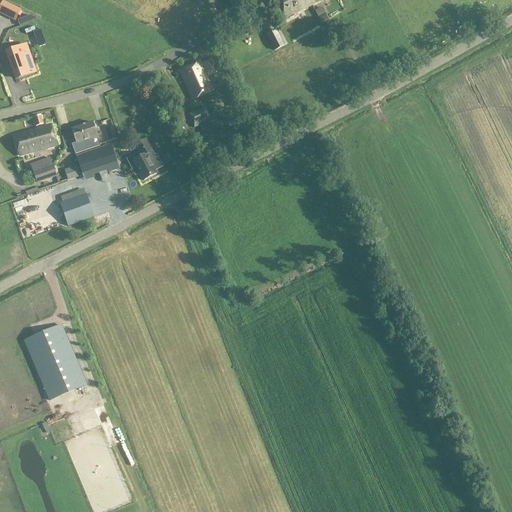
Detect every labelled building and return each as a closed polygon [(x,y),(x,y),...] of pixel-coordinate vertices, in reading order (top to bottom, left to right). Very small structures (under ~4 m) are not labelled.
[(277,0),(287,18),(289,17),(290,18),(294,16),(293,14),(321,0),(277,0)] [(3,2),(0,8),(0,12),(4,15),(15,21),(20,11),(9,5),(3,2)] [(41,29),(33,32),(38,48),(46,45),(41,29)] [(276,30),(268,34),(267,34),(275,50),(284,46),(276,30)] [(7,52),(16,79),(19,79),(35,73),(26,45),(9,51),(7,52)] [(208,76),(217,72),(212,60),(203,64),(208,76)] [(193,100),(213,91),(200,63),(181,72),(193,100)] [(208,109),(211,118),(223,113),(220,104),(208,109)] [(205,108),(189,115),(194,128),(211,121),(205,108)] [(43,125),(41,116),(33,118),(36,127),(43,125)] [(97,137),(92,122),(72,129),(76,143),(72,145),(75,155),(100,146),(97,137)] [(20,156),(57,146),(51,125),(14,136),(20,156)] [(146,140),(136,146),(142,157),(133,162),(143,181),(157,173),(147,154),(152,152),(146,140)] [(76,158),(83,177),(117,165),(111,146),(76,158)] [(34,172),(37,182),(57,175),(51,158),(46,160),(48,167),(34,172)] [(78,171),(67,175),(68,180),(80,176),(78,171)] [(86,195),(59,204),(68,227),(94,218),(86,195)] [(86,386),(61,327),(24,342),(49,402),(86,386)]
